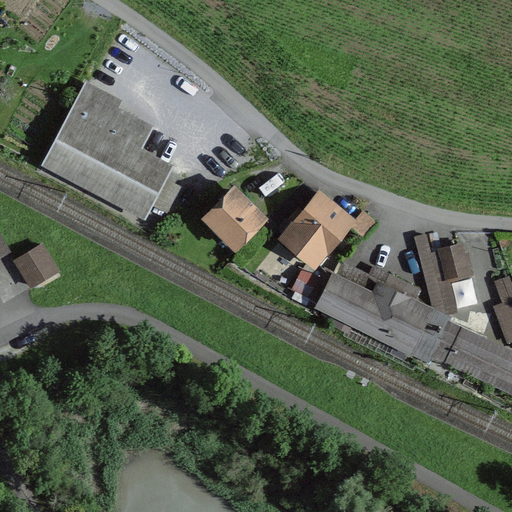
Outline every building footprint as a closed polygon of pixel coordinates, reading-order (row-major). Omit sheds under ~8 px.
[(168,211),(181,185),(166,177),(173,163),(141,147),(153,124),(119,106),(123,98),(84,79),(41,163),(146,216),(153,203),(168,211)] [(235,248),(269,214),(234,180),(201,214),(235,248)] [(364,235),(377,220),(363,208),(356,217),(318,186),(278,235),(315,266),(351,224),(364,235)] [(0,231),(0,256),(11,250),(0,231)] [(448,313),(458,311),(449,278),(473,272),(465,239),(437,246),(438,249),(431,251),(426,232),(414,235),(431,302),(434,303),(433,306),(448,313)] [(60,270),(42,240),(13,258),(31,287),(60,270)] [(291,288),(316,300),(314,305),(334,315),(330,323),(348,332),(352,324),(429,361),(430,358),(449,318),(451,315),(448,313),(433,306),(434,303),(431,302),(417,295),(421,287),(372,263),(368,272),(343,260),(338,271),(332,268),(326,279),(301,267),(291,288)] [(511,280),(509,273),(494,279),(502,301),(492,305),(506,342),(511,340),(511,341),(511,280)] [(511,348),(449,318),(430,358),(444,365),(446,362),(511,394),(511,348)]
